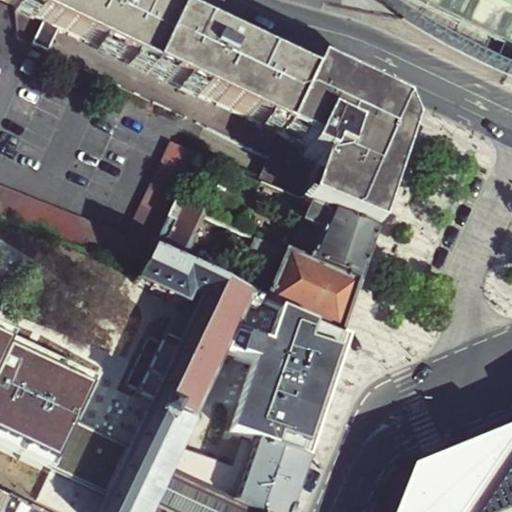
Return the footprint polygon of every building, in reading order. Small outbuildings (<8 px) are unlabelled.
[(0,0),(0,1),(4,3),(17,9),(20,0),(0,0)] [(312,67),(306,79),(174,17),(139,0),(20,0),(17,9),(149,72),(306,145),(304,155),(300,222),(312,227),(317,229),(322,211),(373,234),(405,132),(393,106),(312,67)] [(306,79),(312,67),(170,0),(139,0),(174,17),(306,79)] [(511,0),(375,0),(376,1),(411,24),(458,51),(486,63),(511,74),(511,0)] [(17,76),(38,85),(42,75),(22,66),(17,76)] [(0,219),(139,275),(147,257),(172,204),(196,155),(171,143),(126,238),(0,189),(0,219)] [(147,257),(176,269),(201,217),(172,204),(147,257)] [(287,254),(356,284),(373,234),(322,211),(317,229),(312,227),(309,234),(297,229),(287,254)] [(297,229),(309,234),(312,227),(300,222),(297,229)] [(261,305),(338,337),(356,284),(287,254),(253,239),(247,253),(277,266),(261,305)] [(223,365),(227,357),(243,318),(251,300),(176,269),(147,257),(139,275),(134,285),(185,308),(191,296),(201,301),(183,344),(167,337),(138,397),(154,405),(131,451),(100,511),(90,511),(20,476),(7,501),(26,511),(142,511),(162,473),(209,495),(247,511),(287,511),(304,464),(190,421),(205,387),(216,362),(223,365)] [(264,380),(324,402),(340,355),(345,340),(338,337),(261,305),(251,300),(243,318),(261,326),(285,334),(272,373),(227,357),(223,365),(238,371),(264,380)] [(104,350),(107,343),(68,326),(65,334),(104,350)] [(255,408),(315,430),(324,402),(264,380),(262,385),(254,382),(252,383),(246,381),(244,386),(234,382),(238,371),(223,365),(216,362),(205,387),(255,408)] [(190,421),(304,464),(315,430),(255,408),(205,387),(190,421)] [(411,495),(403,511),(511,511),(511,444),(433,477),(419,485),(411,495)] [(247,511),(209,495),(162,473),(142,511),(247,511)] [(26,511),(7,501),(5,501),(0,511),(26,511)]
